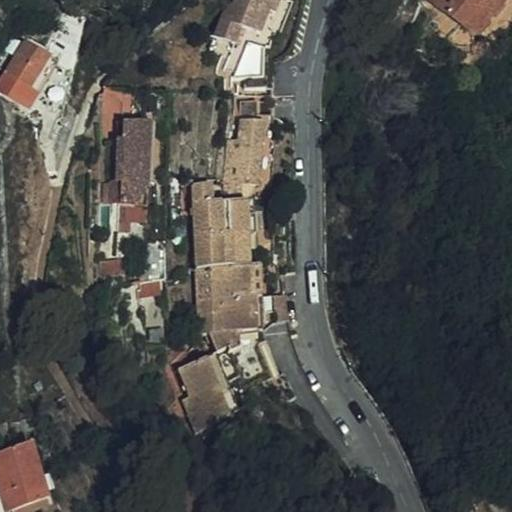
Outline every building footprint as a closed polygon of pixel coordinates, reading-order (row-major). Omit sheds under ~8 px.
[(248,23),(256,0),(209,0),(201,23),(223,31),(230,16),(248,23)] [(487,0),(421,0),(454,33),(487,0)] [(0,22),(0,81),(12,88),(36,41),(0,22)] [(227,94),(261,97),(262,80),(228,79),(227,94)] [(212,156),(211,166),(228,168),(244,169),(250,102),(229,100),(227,121),(216,120),(212,156)] [(110,123),(112,163),(117,164),(118,185),(144,188),(141,122),(146,122),(144,103),(114,105),(115,122),(110,123)] [(108,186),(117,185),(118,185),(117,164),(112,163),(108,163),(108,186)] [(273,382),(300,369),(284,342),(276,315),(271,287),(267,288),(259,287),(258,276),(248,276),(247,246),(237,245),(235,183),(227,183),(207,183),(206,166),(181,166),(186,316),(197,316),(198,337),(162,354),(175,381),(168,384),(181,412),(237,386),(231,371),(257,360),(266,378),(273,382)] [(211,166),(206,166),(207,183),(227,183),(228,168),(211,166)] [(117,185),(118,215),(119,215),(144,215),(145,215),(144,188),(118,185),(117,185)] [(110,215),(112,248),(113,263),(121,263),(119,215),(118,215),(110,215)] [(119,215),(121,263),(146,262),(144,215),(119,215)] [(153,262),(152,215),(145,215),(144,215),(146,262),(153,262)] [(112,248),(95,249),(96,264),(101,264),(113,263),(112,248)] [(6,436),(0,438),(0,502),(29,490),(6,436)]
